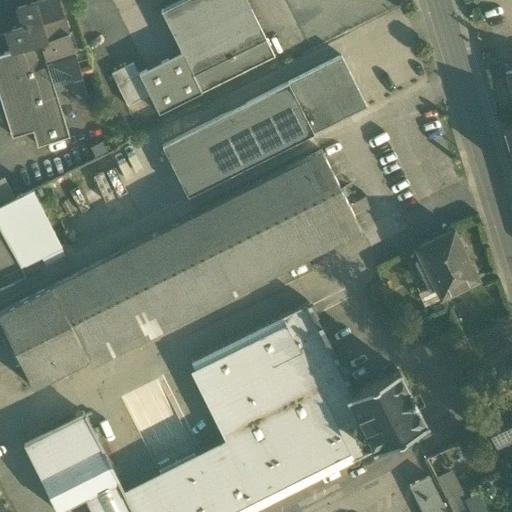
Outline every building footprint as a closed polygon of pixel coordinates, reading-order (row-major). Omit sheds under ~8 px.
[(0,0),(0,33),(11,30),(5,10),(36,0),(0,0)] [(40,42),(46,62),(74,53),(57,0),(36,0),(5,10),(11,30),(17,49),(40,42)] [(181,53),(192,75),(265,39),(245,0),(182,0),(160,11),(181,53)] [(274,56),(265,39),(192,75),(201,92),(201,93),(274,56)] [(32,130),(37,146),(69,136),(52,82),(46,62),(40,42),(17,49),(0,54),(0,99),(12,137),(32,130)] [(80,73),(74,53),(46,62),(52,82),(80,73)] [(158,114),(201,92),(192,75),(181,53),(138,74),(139,75),(149,96),(158,114)] [(340,56),(287,82),(313,134),(366,107),(340,56)] [(112,74),(117,85),(138,74),(133,63),(112,74)] [(117,86),(127,107),(149,96),(139,75),(117,86)] [(187,197),(313,134),(287,82),(161,145),(187,197)] [(503,131),(511,160),(511,126),(502,129),(503,131)] [(320,150),(50,285),(91,367),(361,232),(320,150)] [(0,179),(0,205),(14,199),(4,178),(0,179)] [(0,206),(0,230),(20,267),(41,257),(61,247),(33,190),(0,206)] [(416,248),(421,257),(436,288),(440,297),(476,279),(474,274),(475,273),(476,269),(472,261),(468,260),(467,260),(461,248),(463,247),(464,243),(460,236),(456,234),(455,235),(452,229),(416,248)] [(0,277),(20,267),(0,231),(0,277)] [(61,247),(41,257),(45,264),(65,254),(61,247)] [(431,290),(436,288),(421,257),(416,259),(430,288),(431,290)] [(0,277),(0,290),(26,278),(20,267),(0,277)] [(50,388),(91,367),(50,285),(0,310),(0,323),(32,388),(46,381),(50,388)] [(431,290),(430,288),(417,294),(422,305),(440,297),(436,288),(431,290)] [(234,443),(127,497),(125,498),(132,511),(248,511),(261,506),(376,448),(350,395),(353,393),(308,302),(190,361),(195,369),(197,368),(234,443)] [(475,361),(478,360),(498,350),(501,348),(489,325),(464,338),(475,361)] [(480,370),(475,361),(464,338),(459,327),(438,338),(464,391),(485,381),(480,370)] [(478,360),(482,369),(502,359),(498,350),(478,360)] [(482,369),(487,380),(508,370),(502,359),(482,369)] [(399,370),(353,393),(350,395),(376,448),(411,431),(412,432),(421,427),(420,426),(425,424),(399,370)] [(511,380),(511,378),(508,370),(487,380),(493,390),(511,380)] [(40,477),(102,446),(85,413),(23,444),(40,477)] [(511,417),(488,429),(495,443),(510,436),(511,436),(511,417)] [(132,511),(125,498),(127,497),(102,446),(40,477),(57,511),(85,498),(91,511),(132,511)] [(440,453),(427,457),(432,474),(445,470),(440,453)] [(452,469),(436,477),(447,499),(463,492),(452,469)] [(410,486),(422,511),(444,511),(427,477),(410,486)] [(472,511),(466,498),(463,492),(447,499),(453,511),(472,511)] [(487,511),(477,492),(466,498),(472,511),(487,511)]
